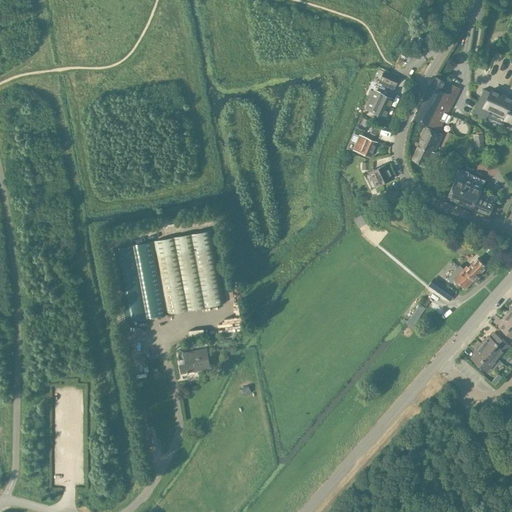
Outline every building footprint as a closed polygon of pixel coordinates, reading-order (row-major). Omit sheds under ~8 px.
[(395,86),(399,78),(384,71),(380,78),(395,86)] [(418,145),(438,155),(440,152),(436,150),(443,135),(438,133),(460,88),(444,81),(440,89),(431,85),(414,119),(427,125),(428,124),(434,128),(432,131),(426,128),(418,145)] [(483,89),(472,114),(485,120),(490,108),(506,116),(504,119),(511,122),(511,104),(511,102),(511,99),(491,90),(490,92),(483,89)] [(379,92),(371,110),(385,117),(393,99),(379,92)] [(373,126),(371,132),(379,135),(381,130),(373,126)] [(483,134),(474,135),(476,150),(484,149),(483,134)] [(357,143),(354,149),(360,151),(371,156),(377,142),(366,137),(360,135),(357,143)] [(435,162),(438,155),(418,145),(411,159),(431,168),(432,166),(434,167),(437,162),(435,162)] [(375,185),(394,177),(387,164),(369,172),(375,185)] [(481,190),(485,180),(459,169),(447,197),(473,209),(473,208),(489,214),(497,196),(481,190)] [(359,228),(366,223),(361,214),(354,219),(359,228)] [(168,314),(224,303),(211,230),(154,241),(168,314)] [(127,322),(166,314),(153,241),(113,249),(127,322)] [(462,269),(472,281),(473,279),(473,280),(486,267),(476,258),(468,266),(467,265),(462,269)] [(459,266),(447,279),(451,283),(455,279),(465,288),(472,281),(462,269),(459,266)] [(450,301),(455,293),(438,282),(433,290),(450,301)] [(420,304),(415,309),(423,316),(427,310),(420,304)] [(511,315),(508,312),(504,317),(506,318),(499,326),(511,337),(511,315)] [(481,344),(497,358),(509,345),(493,332),(487,340),(485,339),(481,344)] [(487,371),(497,358),(481,344),(477,349),(478,350),(471,358),(487,371)] [(187,372),(188,371),(209,368),(206,349),(177,354),(181,372),(186,372),(187,372)]
